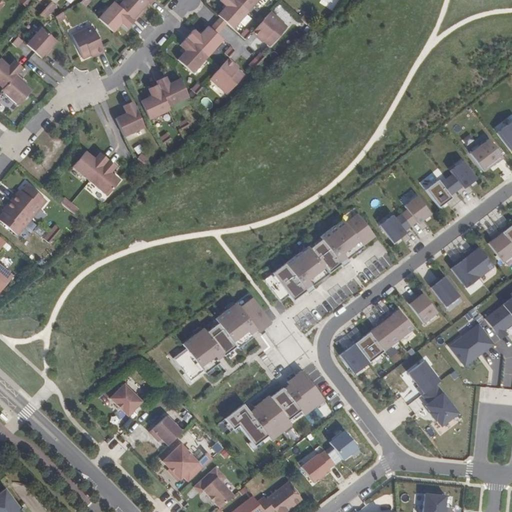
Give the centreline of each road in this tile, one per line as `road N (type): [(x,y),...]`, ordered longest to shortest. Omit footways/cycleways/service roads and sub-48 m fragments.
road 1 (residential): [(397,457),(324,357),(326,334),(511,188)]
road 2 (residential): [(188,0),(119,79),(57,104),(15,148)]
road 3 (residential): [(130,511),(0,387)]
